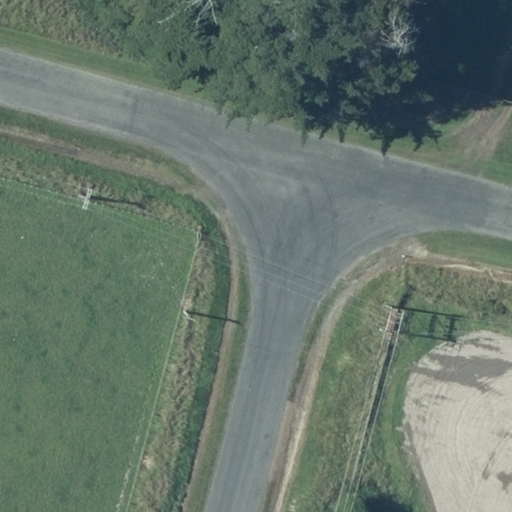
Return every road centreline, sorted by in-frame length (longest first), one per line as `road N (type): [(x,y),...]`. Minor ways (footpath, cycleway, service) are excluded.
road 1 (unclassified): [(323,161),(229,511)]
road 2 (unclassified): [(0,72),(323,161)]
road 3 (unclassified): [(323,161),(511,212)]
